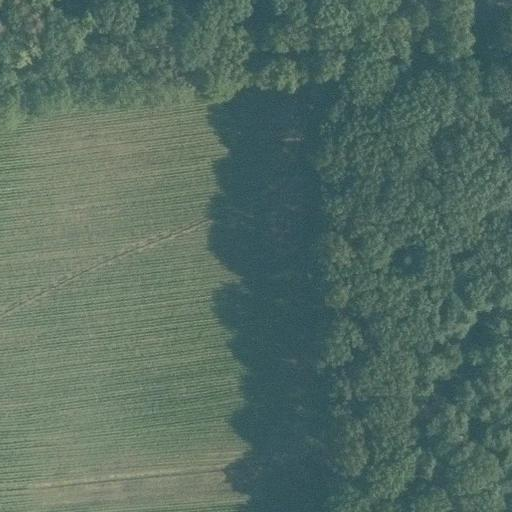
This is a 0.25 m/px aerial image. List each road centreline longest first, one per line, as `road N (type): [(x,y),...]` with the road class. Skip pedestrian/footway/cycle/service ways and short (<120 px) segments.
road 1 (track): [(351,28),(377,511)]
road 2 (track): [(0,70),(351,28)]
road 3 (track): [(351,28),(511,9)]
